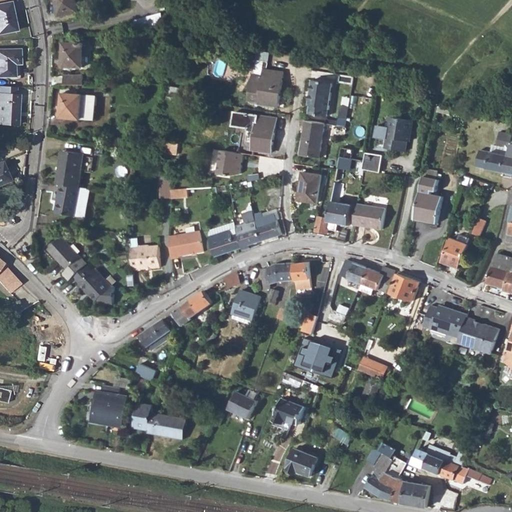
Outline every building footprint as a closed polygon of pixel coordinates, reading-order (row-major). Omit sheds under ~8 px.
[(76,0),(55,0),(59,17),(79,13),(76,0)] [(8,1),(0,2),(0,32),(13,30),(8,1)] [(138,28),(165,22),(162,12),(136,18),(138,28)] [(83,43),(63,43),(63,67),(83,67),(83,43)] [(16,50),(0,50),(0,77),(10,78),(10,65),(16,65),(16,50)] [(254,74),(250,101),(260,102),(260,104),(279,107),(284,73),(264,70),(264,76),(254,74)] [(64,76),(64,85),(84,85),(84,76),(64,76)] [(315,80),(311,104),(313,105),(312,112),(330,116),(335,83),(315,80)] [(0,85),(0,93),(12,95),(13,87),(0,85)] [(12,95),(0,93),(0,123),(15,124),(17,95),(12,95)] [(62,93),(60,117),(93,119),(94,95),(62,93)] [(342,105),(341,117),(347,118),(349,106),(342,105)] [(438,107),(437,113),(449,116),(450,110),(438,107)] [(236,111),(234,125),(246,127),(256,129),(252,149),(270,153),(277,119),(236,111)] [(341,117),(339,125),(346,126),(347,118),(341,117)] [(328,123),(308,120),(303,155),(322,158),(328,123)] [(387,141),(386,150),(406,153),(408,143),(409,135),(410,135),(412,123),(390,120),(389,130),(377,128),(376,139),(387,141)] [(499,132),(496,147),(509,149),(510,142),(511,134),(511,131),(508,131),(507,134),(499,132)] [(343,142),(329,219),(332,219),(330,230),(338,231),(339,224),(350,225),(354,206),(349,205),(339,202),(341,194),(342,185),(341,184),(341,182),(347,183),(355,144),(343,142)] [(165,151),(179,153),(180,146),(166,144),(165,151)] [(492,146),(491,152),(508,155),(509,149),(496,147),(492,146)] [(508,155),(491,152),(481,150),(478,167),(505,172),(508,155)] [(59,168),(57,185),(60,185),(79,187),(83,153),(64,151),(62,168),(59,168)] [(241,156),(222,152),(217,175),(228,178),(239,176),(243,156),(241,156)] [(384,157),(366,155),(363,169),(382,173),(384,157)] [(0,161),(0,185),(9,182),(0,161)] [(302,173),(299,200),(318,202),(321,175),(302,173)] [(172,189),(172,176),(160,176),(161,198),(172,197),(172,189)] [(420,194),(415,217),(438,222),(444,196),(431,194),(432,189),(437,190),(439,179),(424,176),(420,194)] [(60,185),(56,216),(77,218),(80,188),(79,187),(60,185)] [(89,189),(80,188),(77,218),(85,219),(89,189)] [(172,189),(172,197),(188,196),(188,188),(172,189)] [(341,194),(339,202),(349,205),(351,196),(341,194)] [(358,204),(354,225),(382,230),(386,209),(358,204)] [(253,211),(244,214),(247,225),(255,222),(253,211)] [(259,227),(258,227),(263,241),(282,235),(275,213),(264,217),(263,214),(261,214),(260,212),(254,214),(259,227)] [(318,227),(318,233),(329,237),(330,230),(332,219),(329,219),(320,217),(318,227)] [(479,219),(473,234),(481,237),(487,222),(479,219)] [(237,228),(234,229),(236,234),(258,227),(255,222),(247,225),(237,228)] [(211,231),(211,236),(232,229),(231,225),(211,231)] [(258,227),(236,234),(241,249),(243,248),(244,250),(251,248),(250,245),(263,241),(258,227)] [(232,229),(211,236),(217,256),(241,249),(236,234),(234,235),(232,229)] [(341,229),(338,241),(346,243),(349,231),(341,229)] [(204,233),(171,236),(173,258),(181,258),(181,256),(206,254),(204,233)] [(60,237),(47,250),(66,271),(80,257),(60,237)] [(443,261),(459,269),(469,245),(453,238),(443,261)] [(140,248),(132,248),(134,271),(142,270),(142,268),(149,268),(148,266),(152,266),(152,267),(161,267),(159,246),(150,247),(149,246),(140,246),(140,248)] [(493,268),(488,283),(509,289),(509,290),(511,291),(510,300),(511,300),(511,257),(498,254),(493,268)] [(333,260),(329,274),(337,276),(340,262),(333,260)] [(347,260),(340,275),(362,284),(369,268),(347,260)] [(0,283),(9,293),(20,284),(1,263),(0,262),(0,283)] [(297,263),(292,263),(293,267),(296,281),(315,278),(319,262),(297,264),(297,263)] [(279,264),(269,267),(272,284),(296,281),(293,267),(292,263),(291,263),(279,264)] [(87,266),(74,278),(87,291),(88,290),(97,300),(98,299),(102,303),(113,304),(114,286),(112,286),(96,269),(93,272),(87,266)] [(272,284),(269,267),(261,269),(263,278),(265,290),(272,289),(272,288),(272,284)] [(369,268),(362,284),(386,293),(396,271),(384,267),(382,273),(369,268)] [(237,272),(224,279),(229,289),(241,282),(237,272)] [(398,274),(391,293),(414,301),(420,282),(398,274)] [(192,299),(184,306),(192,318),(215,302),(213,299),(229,289),(224,279),(215,284),(192,299)] [(362,284),(359,290),(384,299),(386,294),(386,293),(362,284)] [(272,288),(272,289),(270,302),(276,304),(279,292),(283,292),(284,287),(276,285),(275,289),(272,288)] [(242,290),(235,313),(254,320),(262,297),(242,290)] [(17,301),(0,306),(0,314),(20,309),(17,301)] [(425,326),(460,338),(467,316),(452,311),(452,313),(439,309),(440,307),(432,304),(425,326)] [(440,304),(440,307),(439,309),(452,313),(452,311),(467,316),(468,313),(440,304)] [(184,306),(171,314),(174,318),(177,317),(183,326),(193,319),(192,318),(184,306)] [(308,314),(303,331),(314,334),(319,316),(308,314)] [(460,338),(459,343),(491,354),(499,329),(484,324),(484,327),(474,324),(475,321),(476,320),(467,316),(460,338)] [(165,319),(141,335),(142,337),(149,347),(173,329),(165,319)] [(344,348),(305,336),(297,364),(334,376),(344,348)] [(364,357),(360,370),(362,371),(381,378),(386,365),(364,357)] [(141,366),(137,376),(145,379),(154,382),(158,372),(141,366)] [(116,387),(132,390),(134,381),(118,378),(116,387)] [(370,378),(364,395),(376,400),(382,383),(370,378)] [(94,423),(124,428),(131,399),(119,396),(120,390),(104,386),(103,393),(100,392),(94,423)] [(238,393),(230,410),(250,419),(258,402),(238,393)] [(306,407),(283,397),(275,419),(288,425),(290,420),(300,424),(306,407)] [(141,403),(136,429),(149,431),(153,413),(154,406),(141,403)] [(149,431),(149,434),(184,440),(187,420),(153,413),(149,431)] [(220,413),(215,424),(220,426),(226,415),(220,413)] [(340,430),(337,435),(345,440),(346,438),(349,439),(350,437),(340,430)] [(397,450),(385,444),(381,451),(394,458),(395,459),(392,465),(404,471),(408,463),(399,459),(400,456),(397,454),(396,455),(395,454),(397,450)] [(419,450),(413,463),(441,474),(447,458),(458,463),(460,459),(449,454),(449,453),(431,446),(427,453),(419,450)] [(296,449),(288,469),(298,473),(299,472),(312,476),(319,458),(296,449)] [(382,453),(375,449),(368,461),(374,465),(374,467),(378,469),(366,487),(382,497),(394,500),(395,497),(397,486),(385,482),(392,465),(395,459),(382,453)] [(447,458),(441,474),(463,484),(466,476),(479,481),(482,474),(469,468),(468,469),(457,465),(458,463),(447,458)] [(404,471),(392,465),(385,482),(397,486),(395,497),(394,500),(405,503),(410,482),(400,479),(404,471)] [(410,482),(405,503),(428,508),(432,486),(410,482)]
